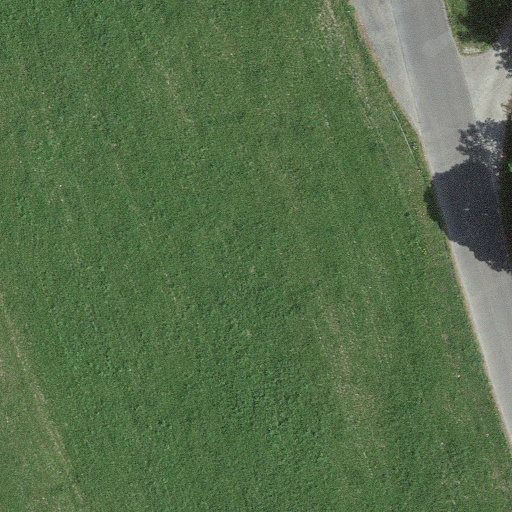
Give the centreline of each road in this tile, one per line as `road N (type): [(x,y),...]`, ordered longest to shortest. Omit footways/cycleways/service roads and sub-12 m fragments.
road 1 (tertiary): [(511,344),(421,0)]
road 2 (track): [(465,177),(379,0)]
road 3 (track): [(465,177),(511,57)]
